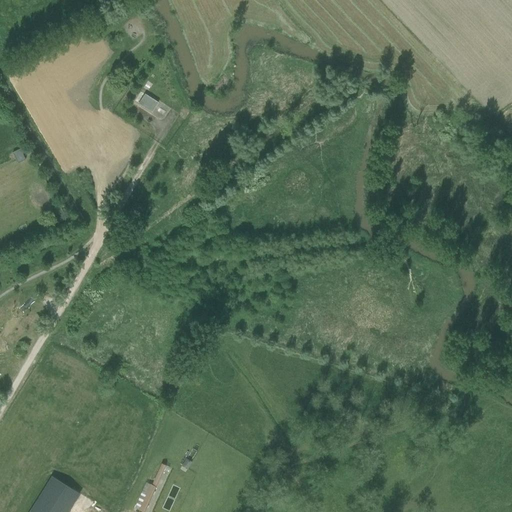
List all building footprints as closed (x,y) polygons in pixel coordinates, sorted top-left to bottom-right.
[(152,112),(158,102),(145,93),(139,103),(152,112)] [(20,149),(12,152),(18,163),(25,160),(20,149)] [(178,458),(175,466),(180,469),(183,461),(178,458)] [(66,511),(77,494),(52,479),(31,511),(66,511)] [(147,485),(139,481),(127,507),(136,511),(147,485)]
